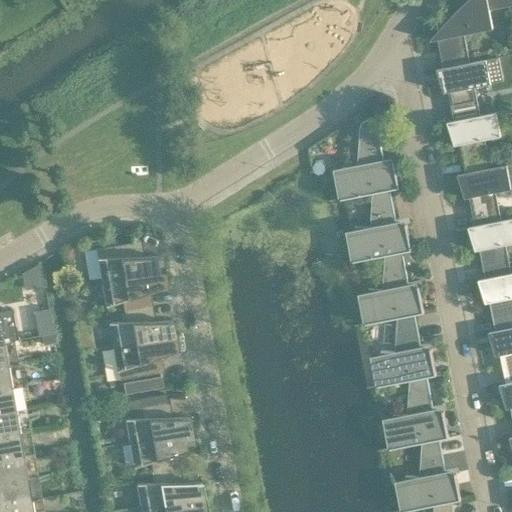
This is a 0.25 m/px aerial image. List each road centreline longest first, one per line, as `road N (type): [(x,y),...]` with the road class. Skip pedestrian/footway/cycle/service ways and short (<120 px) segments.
road 1 (residential): [(489,511),(393,38)]
road 2 (residential): [(231,511),(178,204)]
road 3 (residential): [(178,204),(327,110),(393,38)]
road 4 (residential): [(0,262),(104,208),(178,204)]
